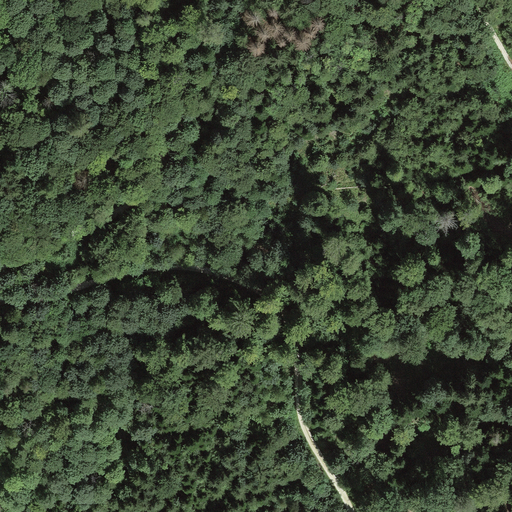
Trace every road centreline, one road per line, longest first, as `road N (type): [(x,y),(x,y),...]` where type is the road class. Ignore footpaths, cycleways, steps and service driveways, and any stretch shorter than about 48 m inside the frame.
road 1 (track): [(0,303),(168,265),(208,269),(267,293),(294,335),(301,426),(352,511)]
road 2 (track): [(104,511),(123,455),(116,420),(93,401),(62,398),(0,425)]
road 3 (track): [(0,270),(135,200),(165,144)]
road 4 (track): [(0,124),(81,159),(135,200)]
road 5 (track): [(165,144),(213,0)]
road 6 (track): [(143,0),(165,144)]
